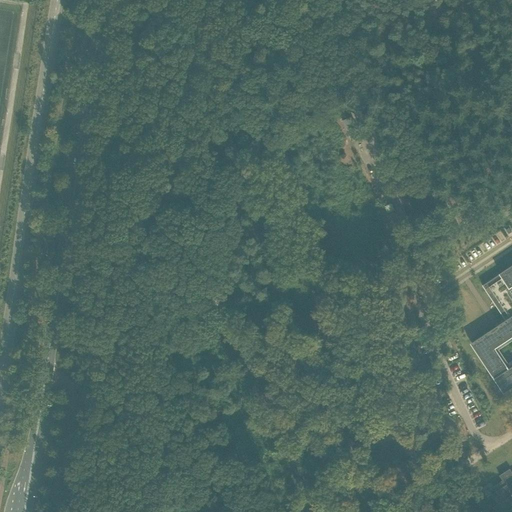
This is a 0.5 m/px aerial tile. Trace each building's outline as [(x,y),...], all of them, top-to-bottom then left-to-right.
[(386,164),(414,232),(433,224),(412,173),(406,175),(399,159),(386,164)] [(419,173),(428,195),(437,192),(428,169),(419,173)] [(439,197),(431,201),(439,222),(447,218),(439,197)] [(511,265),(482,286),(504,319),(506,321),(470,344),(504,394),(511,388),(511,265)] [(511,511),(511,472),(510,469),(500,476),(503,480),(493,487),(497,492),(492,495),(498,504),(493,508),(496,511),(511,511)]
